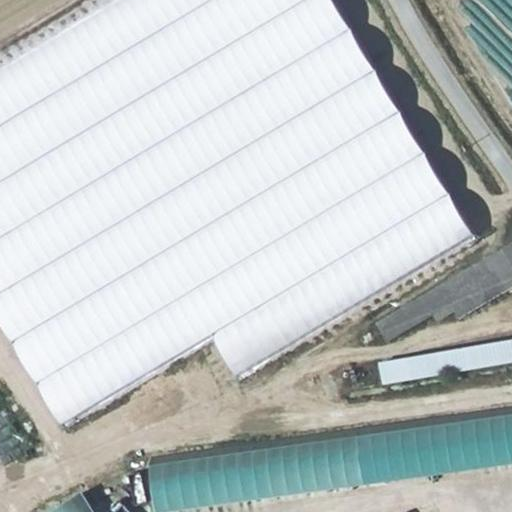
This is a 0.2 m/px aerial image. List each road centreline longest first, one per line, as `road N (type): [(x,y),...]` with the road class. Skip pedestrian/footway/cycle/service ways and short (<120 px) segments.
road 1 (track): [(0,458),(69,459),(360,409),(511,397)]
road 2 (unclassified): [(395,0),(511,186)]
